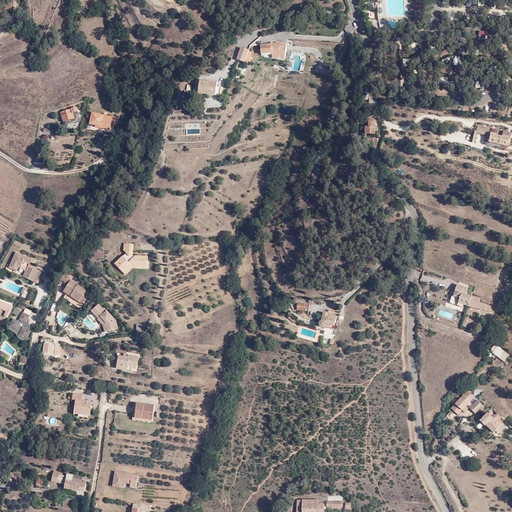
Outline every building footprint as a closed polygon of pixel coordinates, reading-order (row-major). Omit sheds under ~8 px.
[(279,55),(285,56),(287,44),(276,43),(276,44),(276,45),(271,44),(261,45),(262,55),(272,53),(273,57),(279,58),(279,55)] [(237,60),(239,61),(244,63),(247,54),(248,51),(241,48),(237,60)] [(201,93),(220,96),(220,88),(216,87),(217,83),(200,80),(199,84),(197,84),(196,88),(198,89),(198,93),(196,93),(195,97),(201,97),(201,93)] [(79,120),(76,108),(61,113),(63,122),(65,121),(66,124),(79,120)] [(102,117),(103,115),(92,113),(90,124),(109,128),(111,123),(114,124),(115,118),(106,116),(106,118),(102,117)] [(375,128),(375,121),(369,120),(369,125),(367,125),(367,127),(365,127),(365,134),(375,135),(375,131),(377,131),(377,128),(375,128)] [(489,142),(509,146),(511,135),(494,132),(494,135),(497,135),(496,139),(489,137),(489,142)] [(128,256),(130,255),(132,253),(133,244),(124,243),(126,250),(128,253),(116,262),(118,266),(120,264),(124,270),(128,267),(127,265),(130,263),(133,267),(147,267),(147,257),(135,256),(132,258),(131,256),(129,258),(128,256)] [(16,255),(31,262),(31,261),(16,253),(16,255)] [(30,264),(31,262),(16,255),(10,267),(16,271),(18,266),(26,271),(23,278),(33,282),(35,277),(40,279),(42,273),(34,269),(29,267),(30,264)] [(120,264),(118,266),(124,273),(133,267),(130,263),(127,265),(128,267),(124,270),(120,264)] [(68,285),(70,280),(73,277),(69,275),(68,276),(64,273),(60,280),(68,285)] [(69,290),(74,282),(70,280),(68,285),(63,291),(66,294),(66,293),(70,296),(72,293),(69,290)] [(90,293),(74,282),(69,290),(72,293),(70,296),(66,293),(66,294),(64,298),(70,301),(80,308),(90,293)] [(468,306),(472,296),(462,293),(464,287),(457,285),(453,296),(452,296),(450,302),(450,303),(451,303),(452,304),(457,306),(463,308),(464,304),(468,306)] [(480,299),(472,296),(468,306),(469,306),(489,311),(490,309),(485,307),(486,305),(479,302),(480,299)] [(105,312),(102,309),(98,304),(91,311),(99,319),(101,317),(106,322),(109,330),(118,328),(115,320),(107,311),(105,312)] [(328,313),(324,312),(322,321),(320,321),(320,322),(319,324),(320,325),(320,326),(321,327),(323,327),(324,327),(325,326),(326,325),(326,324),(334,326),(338,312),(328,310),(328,313)] [(13,319),(9,328),(19,334),(18,335),(26,339),(28,337),(30,332),(27,330),(28,327),(26,325),(29,317),(30,316),(23,312),(18,321),(13,319)] [(146,325),(137,325),(137,333),(141,333),(141,336),(146,336),(146,329),(146,325)] [(19,334),(9,328),(8,329),(10,330),(13,332),(15,334),(18,337),(20,340),(23,341),(26,341),(28,339),(30,338),(28,337),(26,339),(18,335),(19,334)] [(497,346),(496,347),(507,357),(508,355),(497,346)] [(507,357),(496,347),(491,353),(503,362),(507,357)] [(118,356),(116,364),(128,367),(128,365),(136,367),(138,357),(127,354),(127,357),(122,357),(118,356)] [(467,391),(461,398),(463,401),(466,398),(470,401),(473,397),(467,391)] [(92,402),(86,402),(86,403),(84,403),(84,401),(82,401),(83,396),(73,394),(72,399),(76,400),(74,413),(90,416),(92,402)] [(463,401),(461,398),(451,410),(457,415),(461,410),(462,411),(470,401),(466,398),(463,401)] [(477,401),(469,408),(475,414),(482,406),(477,401)] [(154,405),(137,404),(136,417),(153,419),(154,405)] [(497,419),(499,416),(496,414),(494,416),(490,412),(488,414),(487,414),(480,421),(480,423),(483,425),(485,425),(493,433),(500,425),(502,427),(503,426),(501,424),(502,423),(497,419)] [(84,491),(86,481),(83,481),(83,482),(83,484),(81,484),(81,482),(81,480),(82,480),(73,478),(74,475),(54,471),(51,481),(65,484),(65,488),(84,491)] [(115,472),(113,484),(119,485),(120,482),(124,483),(131,484),(130,487),(136,488),(138,476),(115,472)] [(42,484),(42,477),(37,477),(36,486),(40,486),(40,487),(44,487),(44,486),(48,487),(48,488),(51,488),(51,485),(44,484),(42,484)] [(318,501),(297,501),(296,511),(324,511),(324,505),(318,504),(318,501)]
